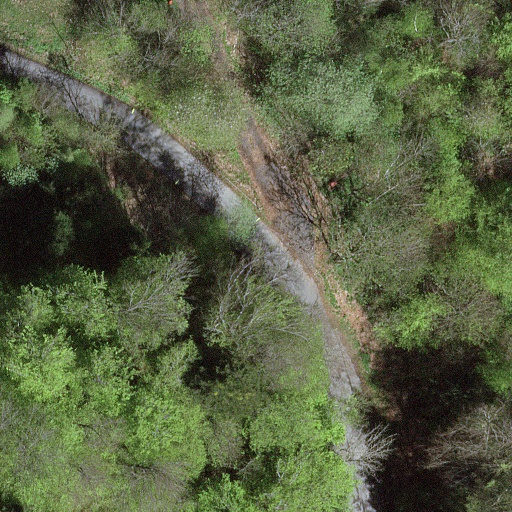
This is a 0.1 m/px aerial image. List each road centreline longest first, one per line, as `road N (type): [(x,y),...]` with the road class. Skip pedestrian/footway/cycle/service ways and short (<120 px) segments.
road 1 (unclassified): [(351,511),(335,390),(283,282),(185,163),(0,68)]
road 2 (track): [(195,0),(277,185),(283,282)]
